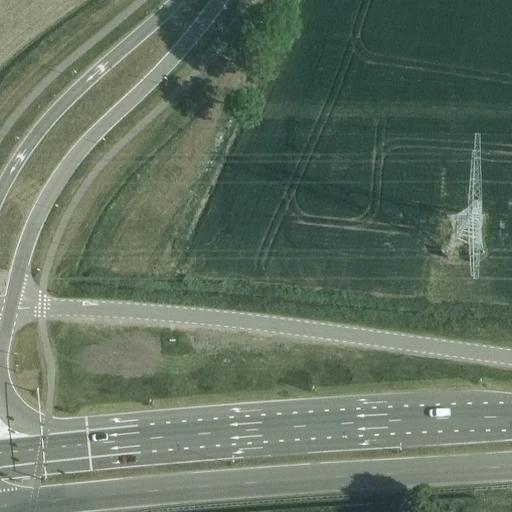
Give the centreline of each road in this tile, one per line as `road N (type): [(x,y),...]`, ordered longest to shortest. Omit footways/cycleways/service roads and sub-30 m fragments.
road 1 (primary): [(0,508),(511,468)]
road 2 (primary): [(511,418),(0,455)]
road 3 (unclassified): [(41,309),(202,319),(511,358)]
road 4 (tertiary): [(9,311),(43,201),(221,0)]
road 5 (tertiary): [(178,0),(64,105),(0,194)]
